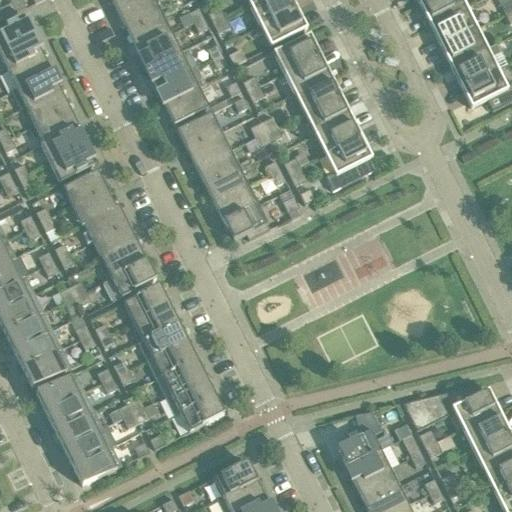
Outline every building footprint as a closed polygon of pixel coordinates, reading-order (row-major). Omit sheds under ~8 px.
[(109,0),(118,18),(153,1),(152,0),(109,0)] [(244,0),(249,9),(266,0),(244,0)] [(259,29),(296,11),(290,0),(266,0),(249,9),(259,29)] [(414,0),(419,9),(436,0),(414,0)] [(429,29),(466,11),(460,0),(436,0),(419,9),(429,29)] [(496,0),(505,17),(511,12),(511,3),(510,0),(496,0)] [(127,36),(162,19),(153,1),(118,18),(127,36)] [(7,21),(17,16),(11,5),(1,10),(7,21)] [(193,26),(203,21),(198,11),(188,16),(193,26)] [(213,27),(225,21),(220,11),(208,17),(213,27)] [(270,50),(306,32),(296,11),(259,29),(270,50)] [(440,49),(476,31),(466,11),(429,29),(440,49)] [(0,54),(32,38),(22,19),(0,30),(0,54)] [(136,55),(171,37),(162,19),(127,36),(136,55)] [(198,36),(208,31),(203,21),(193,26),(198,36)] [(218,38),(230,32),(225,21),(213,27),(218,38)] [(450,70),(486,51),(476,31),(440,49),(450,70)] [(146,73),(180,55),(171,37),(136,55),(146,73)] [(283,77),(320,59),(309,37),(273,56),(283,77)] [(0,60),(7,74),(41,57),(32,38),(0,54),(0,60)] [(211,63),(222,57),(217,48),(206,53),(211,63)] [(497,72),(491,61),(500,56),(496,48),(487,52),(486,51),(450,70),(460,90),(497,72)] [(189,74),(196,70),(187,53),(180,56),(180,55),(146,73),(155,91),(189,74)] [(234,69),(245,63),(240,53),(229,59),(234,69)] [(16,92),(50,75),(41,57),(7,74),(16,92)] [(216,73),(227,68),(222,57),(211,63),(216,73)] [(294,97),(330,79),(320,59),(283,77),(294,97)] [(205,88),(196,70),(189,74),(155,91),(164,109),(198,92),(205,88)] [(511,85),(505,89),(497,72),(460,90),(471,111),(486,104),(492,114),(511,104),(511,85)] [(20,113),(25,110),(60,93),(50,75),(16,92),(11,95),(20,113)] [(304,118),(340,99),(330,79),(294,97),(304,118)] [(247,95),(259,89),(254,80),(242,86),(247,95)] [(230,100),(240,95),(235,85),(225,91),(230,100)] [(252,106),(264,100),(259,89),(247,95),(252,106)] [(198,92),(164,109),(174,128),(208,111),(198,92)] [(34,129),(69,111),(60,93),(25,110),(34,129)] [(314,138),(351,120),(340,99),(304,118),(314,138)] [(238,115),(248,110),(243,101),(233,106),(238,115)] [(78,130),(74,122),(69,111),(34,129),(43,146),(44,147),(75,131),(78,130)] [(186,153),(220,136),(211,116),(176,134),(186,153)] [(324,159),(361,140),(351,120),(314,138),(324,159)] [(264,136),(276,130),(271,121),(259,127),(264,136)] [(254,141),(264,136),(259,127),(249,131),(254,141)] [(269,147),(281,141),(276,130),(264,136),(269,147)] [(0,145),(0,146),(10,141),(6,131),(0,133),(0,145)] [(50,167),(84,149),(75,131),(44,147),(43,146),(40,147),(50,167)] [(195,171),(229,154),(220,136),(186,153),(195,171)] [(259,152),(269,147),(264,136),(254,141),(259,152)] [(372,161),(361,140),(324,159),(333,175),(324,180),(332,195),(373,174),(368,163),(372,161)] [(5,156),(15,151),(10,141),(0,146),(5,156)] [(59,186),(94,169),(84,149),(50,167),(59,186)] [(204,189),(239,172),(229,154),(195,171),(204,189)] [(288,177),(300,171),(295,161),(283,167),(288,177)] [(269,179),(280,174),(275,165),(265,170),(269,179)] [(18,182),(28,177),(23,168),(13,173),(18,182)] [(294,189),(306,183),(300,171),(288,177),(294,189)] [(213,208),(248,190),(239,172),(204,189),(213,208)] [(72,210),(106,193),(96,174),(62,191),(72,210)] [(274,190),(285,184),(280,174),(269,179),(274,190)] [(0,186),(2,190),(13,185),(9,175),(0,179),(0,186)] [(23,192),(33,187),(28,177),(18,182),(23,192)] [(7,201),(18,195),(13,185),(2,190),(7,201)] [(223,226),(257,208),(248,190),(213,208),(223,226)] [(304,208),(315,203),(310,192),(299,197),(304,208)] [(84,227),(115,211),(106,193),(72,210),(81,230),(84,228),(84,227)] [(288,217),(299,211),(294,201),(283,207),(288,217)] [(269,233),(267,228),(257,208),(223,226),(232,245),(245,239),(247,244),(269,233)] [(127,228),(122,218),(118,210),(115,211),(84,227),(84,228),(93,245),(127,228)] [(40,226),(50,221),(45,211),(35,216),(40,226)] [(24,234),(35,229),(31,219),(19,225),(24,234)] [(45,236),(55,232),(50,221),(40,226),(45,236)] [(102,263),(136,246),(127,228),(93,245),(102,263)] [(29,244),(40,239),(35,229),(24,234),(29,244)] [(10,264),(15,262),(6,243),(0,246),(0,269),(10,264)] [(111,282),(146,264),(136,246),(102,263),(111,282)] [(58,262),(69,257),(64,248),(54,253),(58,262)] [(42,271),(53,265),(49,256),(38,261),(42,271)] [(64,272),(74,267),(69,257),(58,262),(64,272)] [(19,260),(15,262),(10,264),(0,269),(0,291),(19,282),(24,279),(28,277),(19,260)] [(112,305),(121,301),(155,284),(146,264),(111,282),(102,287),(112,305)] [(47,281),(58,275),(53,265),(42,271),(47,281)] [(0,314),(33,298),(24,279),(19,282),(0,291),(0,314)] [(74,300),(85,295),(80,285),(69,290),(74,300)] [(133,325),(168,308),(158,289),(124,306),(133,325)] [(74,300),(69,290),(58,296),(63,306),(74,300)] [(79,310),(90,305),(85,295),(74,300),(79,310)] [(0,329),(3,336),(42,316),(33,298),(0,314),(0,329)] [(68,316),(79,310),(74,300),(63,306),(68,316)] [(142,344),(177,326),(168,308),(133,325),(142,344)] [(12,354),(51,335),(42,316),(3,336),(12,354)] [(146,365),(186,345),(177,326),(142,344),(137,346),(146,365)] [(99,343),(110,337),(105,327),(94,333),(99,343)] [(79,343),(90,338),(85,329),(75,334),(79,343)] [(22,372),(60,353),(51,335),(12,354),(22,372)] [(104,353),(115,347),(110,337),(99,343),(104,353)] [(84,353),(95,348),(90,338),(79,343),(84,353)] [(155,383),(195,363),(186,345),(146,365),(155,383)] [(31,391),(69,372),(60,353),(22,372),(31,391)] [(165,401),(204,381),(195,363),(155,383),(165,401)] [(117,379),(128,374),(123,364),(112,369),(117,379)] [(101,387),(112,381),(107,372),(96,377),(101,387)] [(122,389),(133,384),(128,374),(117,379),(122,389)] [(72,378),(35,396),(44,416),(84,396),(75,377),(72,378)] [(106,397),(117,392),(112,381),(101,387),(106,397)] [(179,416),(213,399),(204,381),(165,401),(174,420),(179,417),(179,416)] [(488,393),(471,401),(469,390),(402,407),(416,435),(454,415),(462,432),(499,414),(488,393)] [(84,396),(44,416),(54,434),(93,414),(84,396)] [(179,416),(179,417),(189,436),(223,418),(213,399),(179,416)] [(133,417),(143,411),(138,402),(128,407),(133,417)] [(122,422),(133,417),(128,407),(117,412),(122,422)] [(138,427),(149,422),(143,411),(133,417),(138,427)] [(93,414),(54,434),(63,452),(97,435),(102,432),(93,414)] [(472,453),(509,434),(499,414),(462,432),(472,453)] [(372,438),(381,434),(371,415),(354,419),(359,440),(336,451),(345,470),(380,453),(372,438)] [(127,432),(138,427),(133,417),(122,422),(127,432)] [(401,442),(411,438),(406,428),(394,434),(399,444),(401,443),(401,442)] [(97,435),(63,452),(72,470),(106,453),(112,450),(116,448),(107,430),(103,432),(102,432),(97,435)] [(424,451),(436,445),(430,434),(419,439),(424,451)] [(483,473),(511,458),(511,440),(509,434),(472,453),(483,473)] [(154,453),(165,447),(160,437),(149,443),(154,453)] [(410,461),(420,456),(411,438),(401,442),(401,443),(410,461)] [(429,461),(441,456),(436,445),(424,451),(429,461)] [(138,461),(149,456),(144,446),(133,451),(138,461)] [(106,453),(72,470),(82,489),(96,482),(121,469),(112,450),(106,453)] [(355,489),(389,471),(380,453),(345,470),(355,489)] [(415,471),(425,466),(420,456),(410,461),(415,471)] [(493,493),(511,483),(511,458),(483,473),(493,493)] [(222,501),(256,484),(246,465),(212,482),(221,501),(222,501)] [(364,507),(398,490),(389,471),(355,489),(364,507)] [(445,492),(457,486),(452,477),(440,482),(445,492)] [(428,497),(438,492),(434,483),(424,488),(428,497)] [(502,511),(506,511),(511,509),(511,483),(493,493),(502,511)] [(246,511),(265,502),(256,484),(222,501),(221,501),(216,503),(220,511),(246,511)] [(450,502),(462,496),(457,486),(445,492),(450,502)] [(366,511),(399,511),(407,508),(398,490),(364,507),(366,511)] [(433,507),(443,502),(438,492),(428,497),(433,507)] [(183,509),(194,504),(189,494),(178,499),(183,509)] [(163,511),(177,511),(173,502),(162,507),(163,511)] [(270,511),(265,502),(246,511),(270,511)]
